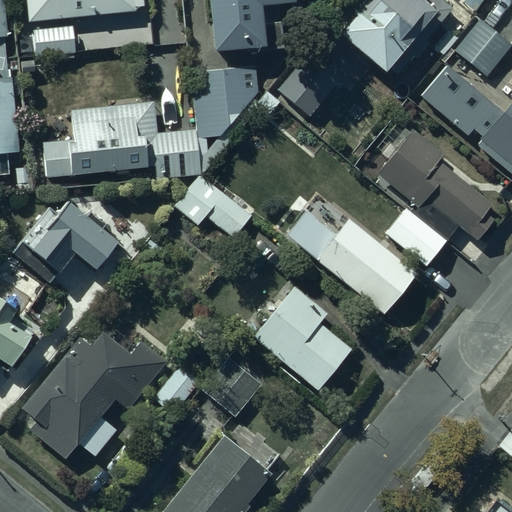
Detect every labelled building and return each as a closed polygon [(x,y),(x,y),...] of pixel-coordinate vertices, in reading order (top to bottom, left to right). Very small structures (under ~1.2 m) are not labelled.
[(139,14),(137,0),(20,0),(23,32),(129,23),(128,15),(139,14)] [(317,0),(203,0),(210,67),(267,62),(263,24),(296,21),(295,14),(318,12),(317,0)] [(310,37),(263,93),(311,133),(322,119),(305,105),(342,61),(331,53),(340,42),(378,73),(384,66),(395,74),(410,55),(414,59),(427,43),(423,40),(436,24),(445,31),(437,41),(447,49),(468,23),(440,0),(359,0),(348,14),(350,16),(322,47),(310,37)] [(478,18),(452,50),(485,76),(510,44),(478,18)] [(0,164),(15,163),(8,85),(6,85),(2,48),(2,47),(0,21),(0,164)] [(71,61),(69,35),(31,38),(33,64),(71,61)] [(200,147),(219,146),(255,104),(253,77),(185,82),(188,109),(190,132),(199,132),(200,147)] [(195,135),(155,139),(151,105),(61,114),(64,144),(35,147),(39,187),(148,176),(149,184),(200,179),(195,135)] [(511,111),(498,129),(487,120),(469,142),(511,176),(511,111)] [(482,212),(489,204),(435,160),(439,154),(410,131),(375,175),(415,207),(421,200),(473,242),(491,220),(482,212)] [(232,245),(250,224),(219,200),(220,198),(201,186),(196,182),(172,218),(195,234),(203,222),(232,245)] [(39,241),(41,242),(24,263),(52,284),(68,263),(91,281),(113,253),(61,212),(39,241)] [(306,218),(286,243),(384,321),(417,281),(351,228),(338,244),(306,218)] [(292,295),(252,347),(318,399),(351,357),(319,333),(327,322),(292,295)] [(0,373),(8,378),(25,350),(0,334),(0,333),(12,312),(0,304),(0,373)] [(21,435),(60,467),(110,405),(126,419),(167,369),(142,348),(127,366),(99,344),(89,356),(75,345),(16,417),(28,427),(21,435)] [(259,386),(225,364),(201,400),(234,422),(259,386)] [(178,365),(151,398),(170,414),(198,381),(178,365)] [(227,437),(171,511),(244,511),(274,472),(227,437)]
